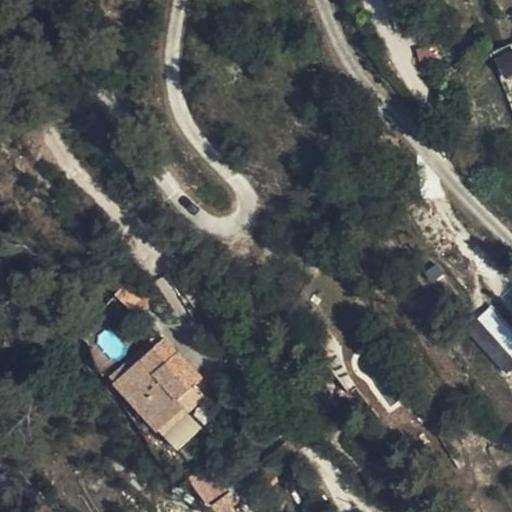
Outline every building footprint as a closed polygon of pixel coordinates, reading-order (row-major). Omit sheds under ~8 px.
[(412,0),(414,16),(434,13),(432,0),(412,0)] [(430,48),(448,46),(447,33),(429,36),(430,48)] [(465,326),(502,374),(511,367),(511,330),(492,305),(465,326)] [(118,387),(162,442),(189,418),(183,409),(197,399),(207,392),(167,340),(155,350),(158,355),(118,387)] [(114,383),(118,387),(158,355),(155,350),(114,383)] [(189,418),(191,420),(203,409),(197,399),(183,409),(189,418)] [(206,439),(191,420),(189,418),(162,442),(179,462),(206,439)] [(205,511),(220,500),(200,471),(187,483),(205,511)]
